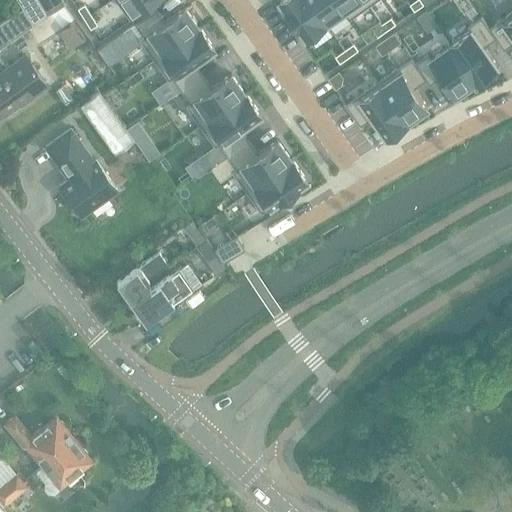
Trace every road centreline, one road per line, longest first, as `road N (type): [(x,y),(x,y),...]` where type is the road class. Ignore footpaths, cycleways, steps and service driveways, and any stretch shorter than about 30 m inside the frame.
road 1 (tertiary): [(511,213),(298,343),(198,433)]
road 2 (tertiary): [(225,457),(297,375),(358,324),(511,232)]
road 3 (tertiary): [(198,433),(97,335),(0,214)]
road 4 (residential): [(232,0),(365,187)]
road 5 (residential): [(365,187),(511,108)]
